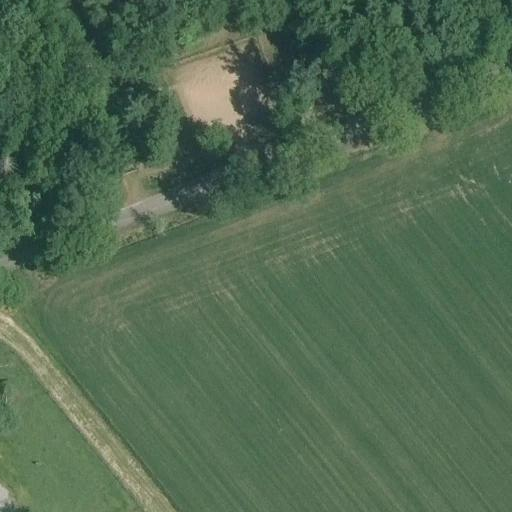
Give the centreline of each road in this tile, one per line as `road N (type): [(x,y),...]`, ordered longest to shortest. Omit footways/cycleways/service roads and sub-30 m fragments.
road 1 (unclassified): [(0,276),(511,79)]
road 2 (track): [(62,0),(146,220)]
